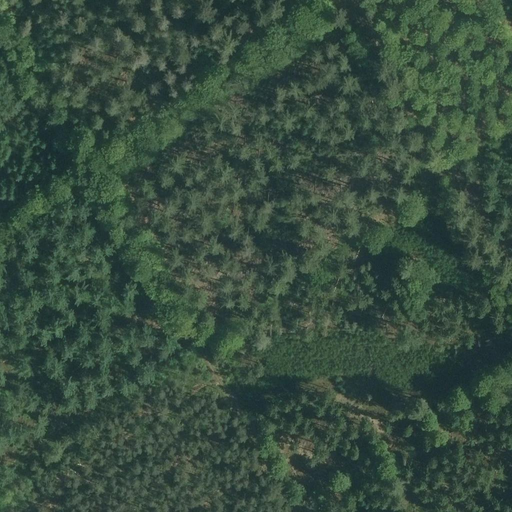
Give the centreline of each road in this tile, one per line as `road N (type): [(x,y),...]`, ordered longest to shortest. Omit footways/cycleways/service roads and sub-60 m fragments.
road 1 (track): [(298,511),(0,10)]
road 2 (track): [(511,268),(354,0)]
road 3 (track): [(93,167),(334,0)]
